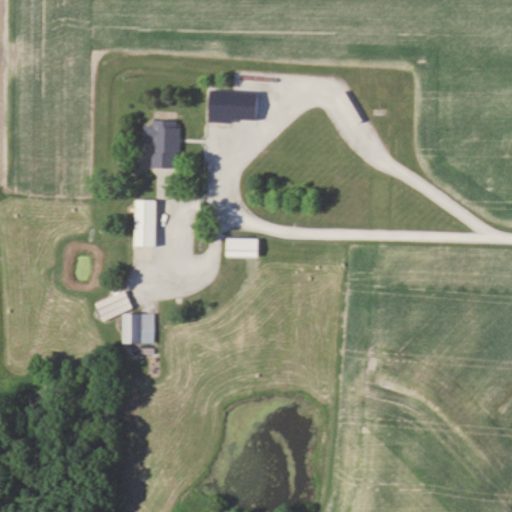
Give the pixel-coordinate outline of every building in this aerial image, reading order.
[(329,92),(341,121),(352,116),(340,87),(329,92)] [(236,102),(231,102),(231,90),(209,90),(209,118),(236,118),(236,102)] [(161,246),(161,199),(138,199),(138,258),(152,259),(152,246),(161,246)] [(262,238),(228,238),(228,257),(262,257),(262,238)] [(156,312),(126,312),(126,342),(156,342),(156,312)]
